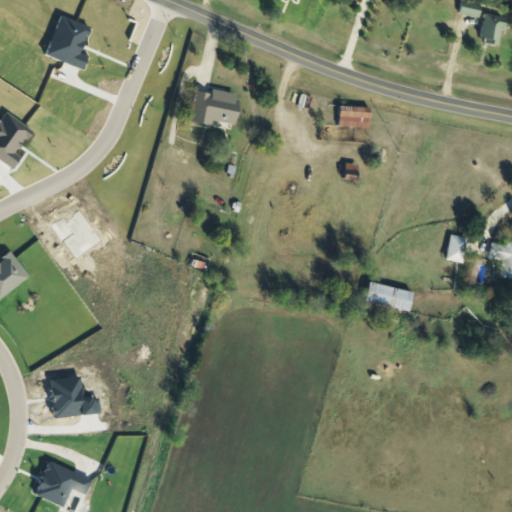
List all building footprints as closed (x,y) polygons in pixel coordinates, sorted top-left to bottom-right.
[(484,5),(465,0),(464,0),(461,13),(480,18),(484,5)] [(502,46),(508,17),(487,13),(482,41),(502,46)] [(243,96),(197,87),(191,120),(237,128),(243,96)] [(466,262),(467,237),(451,237),(450,262),(466,262)] [(511,243),(494,240),(491,260),(505,262),(502,278),(511,279),(511,243)] [(416,292),(372,282),(367,302),(411,312),(416,292)]
